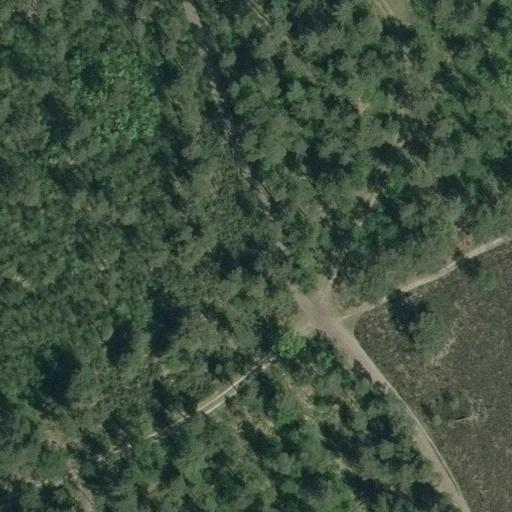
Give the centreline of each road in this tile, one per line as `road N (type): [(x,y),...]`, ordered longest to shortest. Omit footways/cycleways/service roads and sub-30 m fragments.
road 1 (track): [(0,502),(188,422),(257,372),(300,322)]
road 2 (track): [(300,322),(398,132),(398,25),(378,0)]
road 3 (track): [(189,0),(300,322)]
road 4 (track): [(300,322),(326,315),(455,511)]
